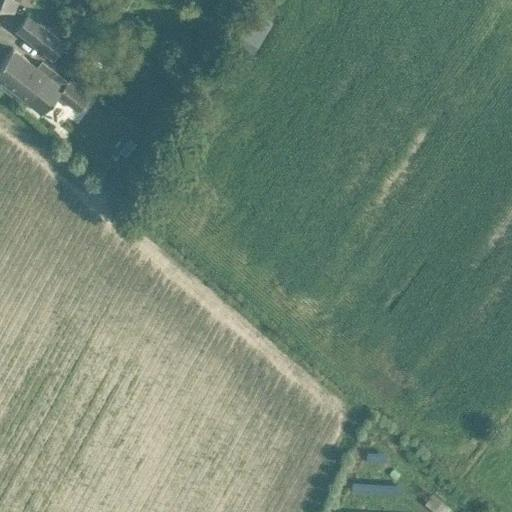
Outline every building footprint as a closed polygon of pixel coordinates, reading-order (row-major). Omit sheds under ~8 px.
[(0,0),(0,3),(12,8),(15,0),(0,0)] [(81,7),(82,5),(71,0),(52,0),(50,4),(62,10),(59,15),(67,19),(65,24),(72,28),(81,15),(82,16),(86,10),(81,7)] [(71,0),(82,5),(111,20),(116,13),(106,6),(108,4),(102,0),(71,0)] [(28,12),(15,28),(53,58),(65,42),(28,12)] [(13,46),(0,62),(0,78),(5,82),(4,88),(12,94),(17,92),(27,100),(40,110),(41,111),(43,110),(52,98),(57,92),(78,109),(88,96),(67,80),(66,80),(42,60),(37,66),(13,46)] [(368,461),(388,461),(388,448),(368,447),(368,461)] [(405,497),(406,480),(354,478),(353,495),(405,497)]
